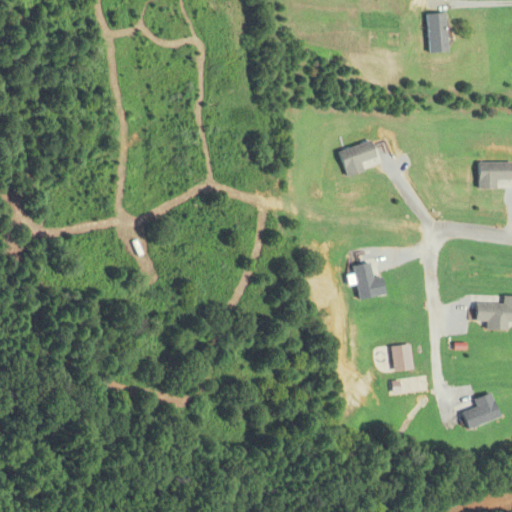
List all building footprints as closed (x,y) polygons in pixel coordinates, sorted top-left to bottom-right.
[(423,53),(442,53),(442,14),(423,14),(423,53)] [(342,177),(358,172),(356,163),(372,158),(366,142),(335,152),(342,177)] [(474,190),(510,190),(510,163),(474,163),(474,190)] [(380,296),(375,262),(350,265),(354,300),(380,296)] [(511,323),(511,297),(500,297),(500,305),(472,304),(471,321),(482,322),(482,330),(503,331),(503,322),(511,323)] [(463,430),(495,419),(487,394),(470,400),(473,408),(457,414),(463,430)]
